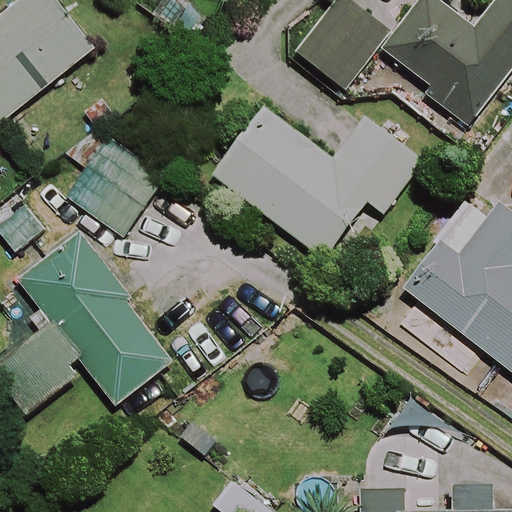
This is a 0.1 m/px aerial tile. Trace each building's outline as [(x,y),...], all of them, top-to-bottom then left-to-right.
[(0,128),(96,53),(54,0),(29,0),(0,23),(0,128)] [(511,74),(511,0),(503,0),(475,36),(431,1),(388,56),(474,123),(511,74)] [(390,35),(346,2),(303,58),(347,92),(390,35)] [(334,165),(265,112),(215,178),(325,262),(369,205),(384,217),(424,164),(367,121),(334,165)] [(168,178),(128,150),(86,212),(127,240),(168,178)] [(511,206),(499,197),(484,218),(469,207),(405,293),(511,372),(511,206)] [(175,367),(83,241),(24,284),(54,326),(0,365),(0,381),(27,419),(90,372),(117,409),(175,367)] [(377,440),(365,462),(364,511),(504,511),(505,490),(460,489),(459,511),(405,511),(406,440),(377,440)] [(269,511),(234,484),(215,508),(219,511),(269,511)]
